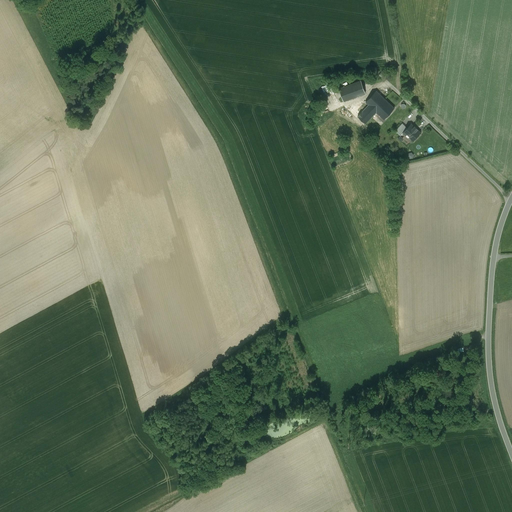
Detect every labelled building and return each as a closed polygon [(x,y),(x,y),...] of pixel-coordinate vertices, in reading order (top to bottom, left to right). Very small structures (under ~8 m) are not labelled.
[(361,81),(339,89),(343,101),(365,93),(361,81)] [(376,91),(366,101),(369,104),(374,109),(384,98),(376,91)] [(384,98),(374,109),(376,111),(384,119),(394,108),(384,98)] [(369,104),(357,117),(365,124),(376,111),(374,109),(369,104)] [(346,106),(339,114),(344,119),(351,112),(346,106)] [(411,124),(403,132),(406,134),(406,136),(407,137),(409,137),(412,140),(420,132),(417,129),(417,128),(415,126),(414,127),(411,124)]
